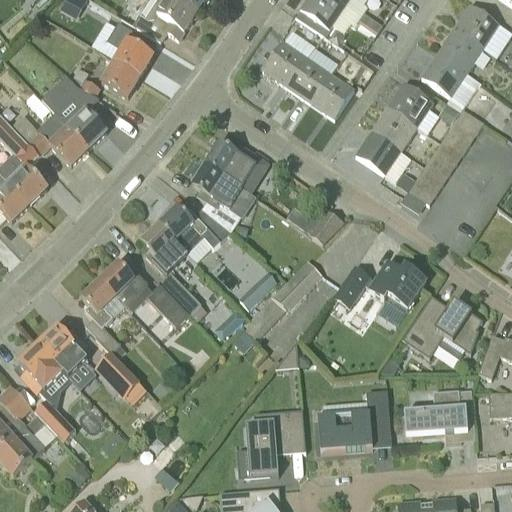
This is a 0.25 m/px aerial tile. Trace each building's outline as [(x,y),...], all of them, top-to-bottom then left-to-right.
[(86,3),(80,0),(67,0),(61,13),(76,21),(86,3)] [(139,19),(133,30),(132,30),(136,32),(160,47),(167,37),(179,44),(197,17),(171,0),(154,0),(141,19),(139,19)] [(171,0),(197,17),(207,0),(171,0)] [(316,36),(323,40),(324,42),(332,30),(343,38),(350,28),(354,31),(358,24),(377,37),(380,34),(329,0),(310,0),(295,22),(316,36)] [(329,0),(380,34),(382,31),(363,17),(367,12),(363,10),(369,0),(329,0)] [(511,0),(495,0),(511,11),(511,0)] [(470,11),(454,35),(483,54),(499,30),(470,11)] [(122,55),(115,67),(140,82),(153,61),(128,46),(136,32),(132,30),(133,30),(122,23),(116,33),(120,35),(111,49),(122,55)] [(454,35),(438,59),(467,78),(483,54),(454,35)] [(282,47),(262,76),(287,92),(306,63),(282,47)] [(467,78),(438,59),(421,83),(450,102),(446,108),(460,117),(479,88),(467,79),(467,78)] [(287,92),(310,108),(330,79),(307,64),(287,92)] [(140,82),(115,67),(102,88),(127,103),(140,82)] [(374,76),(367,71),(363,77),(370,82),(374,76)] [(78,72),(70,85),(79,90),(78,93),(94,104),(100,94),(84,85),(88,78),(78,72)] [(330,79),(310,108),(334,125),(354,96),(330,79)] [(404,89),(388,113),(417,132),(429,115),(434,109),(404,89)] [(90,111),(94,104),(78,93),(72,103),(77,105),(71,111),(70,110),(68,112),(52,95),(43,104),(62,125),(61,125),(68,133),(88,155),(106,138),(86,116),(91,112),(90,111)] [(33,99),(26,106),(43,123),(50,117),(33,99)] [(458,118),(445,110),(438,120),(451,129),(458,118)] [(388,113),(372,137),(401,156),(417,132),(388,113)] [(463,114),(456,124),(477,139),(484,128),(463,114)] [(22,120),(10,132),(26,148),(38,162),(50,150),(70,172),(88,155),(68,133),(61,125),(62,125),(55,118),(36,135),(22,120)] [(456,124),(449,135),(470,149),(477,139),(456,124)] [(6,127),(0,131),(0,145),(14,160),(0,172),(0,179),(3,183),(9,189),(29,211),(47,194),(27,172),(38,162),(26,148),(10,132),(6,127)] [(449,135),(442,145),(463,159),(470,149),(449,135)] [(401,156),(372,137),(355,161),(385,181),(396,188),(402,177),(411,164),(400,157),(401,156)] [(442,145),(435,155),(456,169),(463,159),(442,145)] [(220,149),(206,169),(242,193),(243,193),(256,172),(251,169),(254,163),(240,154),(237,160),(235,159),(220,149)] [(456,169),(435,155),(428,165),(449,179),(456,169)] [(428,165),(422,176),(443,190),(449,179),(428,165)] [(242,193),(206,169),(193,191),(201,196),(197,202),(211,210),(205,218),(230,238),(240,223),(228,214),(242,193)] [(443,190),(422,176),(415,186),(436,200),(443,190)] [(0,215),(7,223),(11,228),(29,211),(9,189),(3,183),(0,185),(0,215)] [(429,210),(436,200),(415,186),(408,196),(429,210)] [(178,213),(160,230),(187,259),(204,243),(200,240),(207,234),(195,221),(190,215),(185,220),(178,213)] [(201,215),(195,221),(207,234),(200,240),(204,243),(213,253),(230,238),(205,218),(201,215)] [(309,240),(322,249),(343,228),(327,216),(309,240)] [(160,230),(142,247),(148,254),(143,259),(160,276),(165,282),(170,277),(188,260),(187,259),(160,230)] [(246,244),(249,234),(237,231),(234,241),(246,244)] [(256,347),(322,280),(308,266),(242,334),(243,335),(255,346),(256,347)] [(426,287),(405,273),(401,278),(387,268),(374,287),(355,273),(334,303),(349,313),(364,291),(369,295),(384,305),(387,301),(407,314),(426,287)] [(119,269),(101,286),(115,301),(127,290),(136,301),(148,290),(130,271),(125,276),(119,269)] [(259,286),(268,296),(277,288),(268,278),(259,286)] [(101,286),(82,303),(89,310),(84,315),(93,324),(100,332),(101,333),(125,312),(115,301),(101,286)] [(248,315),(268,296),(259,286),(239,305),(248,315)] [(190,319),(200,309),(179,287),(167,298),(170,300),(189,320),(190,319)] [(403,346),(429,364),(445,342),(470,360),(478,337),(476,336),(483,325),(454,306),(449,314),(431,302),(403,346)] [(190,319),(197,326),(207,317),(200,309),(190,319)] [(236,315),(212,338),(220,346),(244,324),(236,315)] [(57,332),(38,350),(64,378),(68,383),(87,364),(80,358),(86,353),(70,336),(65,341),(57,332)] [(244,357),(255,346),(243,335),(233,346),(244,357)] [(107,337),(98,346),(111,359),(120,351),(107,337)] [(511,345),(505,343),(504,346),(492,341),(478,380),(492,384),(499,362),(511,366),(511,345)] [(298,373),(296,347),(275,374),(298,373)] [(64,378),(38,350),(19,368),(27,377),(22,382),(37,399),(43,394),(45,396),(64,378)] [(298,360),(299,371),(310,370),(309,363),(305,359),(298,360)] [(139,389),(112,360),(97,373),(124,402),(139,389)] [(394,379),(400,370),(389,363),(378,379),(394,379)] [(166,382),(152,395),(162,406),(176,393),(166,382)] [(0,454),(25,431),(17,423),(30,412),(12,392),(0,403),(0,407),(3,411),(0,413),(0,454)] [(412,441),(445,439),(445,448),(461,447),(461,438),(473,437),(474,446),(475,446),(471,395),(433,398),(434,416),(415,417),(416,439),(412,440),(412,441)] [(318,423),(320,458),(373,454),(372,441),(390,439),(390,441),(391,441),(387,396),(366,398),(368,419),(318,423)] [(511,398),(489,398),(489,423),(511,422),(511,398)] [(76,437),(46,407),(35,417),(64,448),(76,437)] [(245,431),(250,483),(278,481),(277,459),(303,457),(303,458),(306,458),(302,416),(254,420),(255,430),(245,431)] [(25,431),(0,454),(0,467),(14,482),(45,453),(56,442),(45,430),(46,429),(37,420),(25,431)] [(116,437),(109,444),(118,453),(125,445),(116,437)] [(81,470),(70,480),(79,491),(91,480),(81,470)] [(279,494),(218,499),(219,511),(277,511),(280,511),(279,494)] [(183,502),(191,511),(196,511),(202,500),(183,502)]
